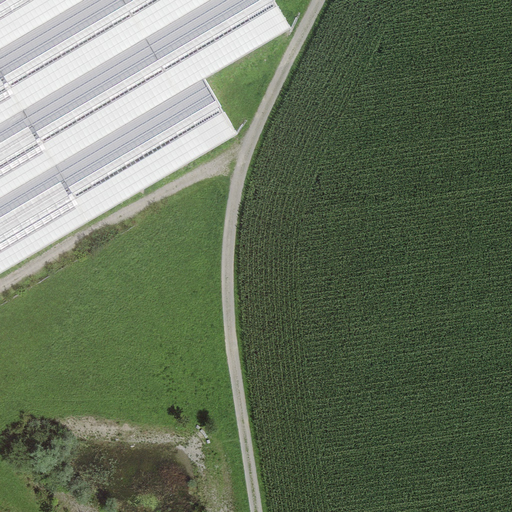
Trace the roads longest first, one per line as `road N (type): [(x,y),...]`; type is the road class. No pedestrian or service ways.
road 1 (track): [(254,511),(232,210),(269,99),(326,0)]
road 2 (track): [(251,152),(0,297)]
